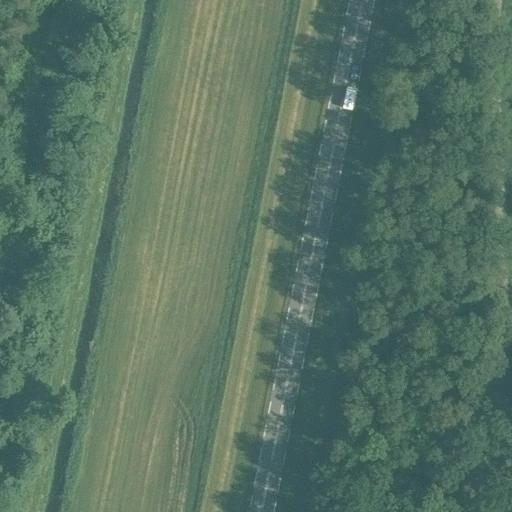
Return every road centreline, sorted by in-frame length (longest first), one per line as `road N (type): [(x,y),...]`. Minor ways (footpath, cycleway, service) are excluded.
road 1 (track): [(28,511),(130,0)]
road 2 (primary): [(260,511),(361,0)]
